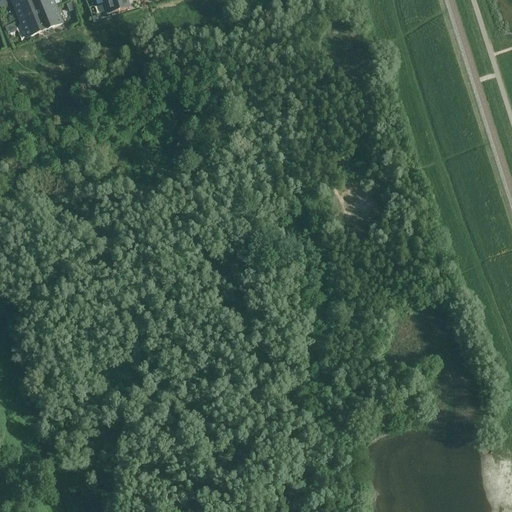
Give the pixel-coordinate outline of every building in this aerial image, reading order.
[(20,22),(35,16),(28,0),(27,0),(13,6),(20,22)] [(34,0),(41,14),(56,8),(52,0),(34,0)] [(118,0),(103,4),(107,16),(129,9),(126,0),(118,0)] [(41,14),(47,31),(62,24),(56,8),(41,14)] [(20,22),(27,39),(42,33),(41,30),(35,16),(20,22)] [(298,406),(290,412),(297,422),(305,416),(298,406)]
